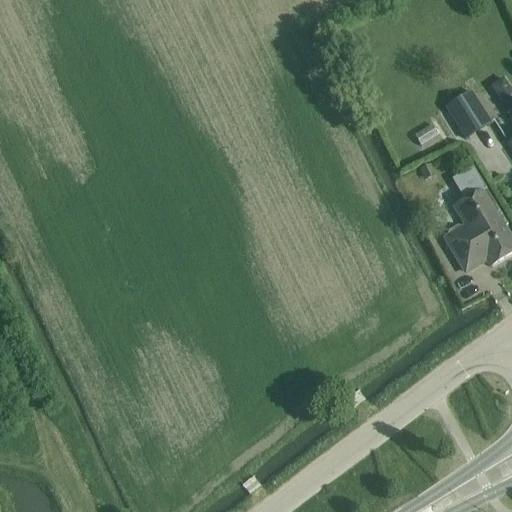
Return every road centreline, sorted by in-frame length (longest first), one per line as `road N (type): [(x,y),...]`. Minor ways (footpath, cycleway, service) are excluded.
road 1 (unclassified): [(266,511),(502,334)]
road 2 (primary): [(511,440),(401,511)]
